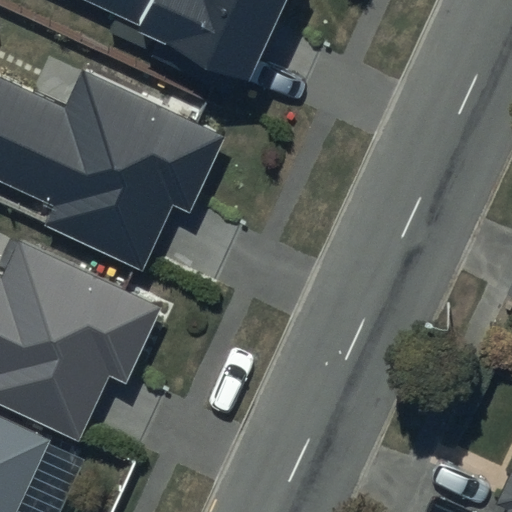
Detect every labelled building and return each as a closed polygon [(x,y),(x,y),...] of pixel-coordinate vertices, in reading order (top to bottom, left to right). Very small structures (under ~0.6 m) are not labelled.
[(78,0),(245,77),(281,0),(78,0)] [(0,79),(0,179),(54,204),(45,225),(142,270),(172,205),(188,212),(224,135),(83,70),(65,110),(0,79)] [(0,280),(0,405),(78,441),(108,376),(124,384),(160,307),(19,242),(1,281),(0,280)] [(18,511),(51,442),(0,418),(0,511),(18,511)] [(511,511),(511,466),(496,504),(505,508),(503,511),(511,511)]
